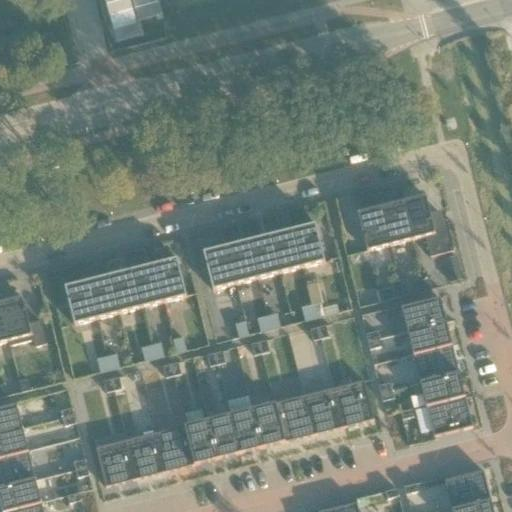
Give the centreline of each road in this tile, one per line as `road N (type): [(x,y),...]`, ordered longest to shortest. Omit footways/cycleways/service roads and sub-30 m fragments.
road 1 (residential): [(0,267),(443,155),(463,170),(511,364)]
road 2 (residential): [(242,511),(511,444)]
road 3 (tertiary): [(309,59),(285,51),(107,97)]
road 4 (tertiary): [(309,59),(511,8)]
road 5 (tertiary): [(113,118),(292,72),(309,59)]
